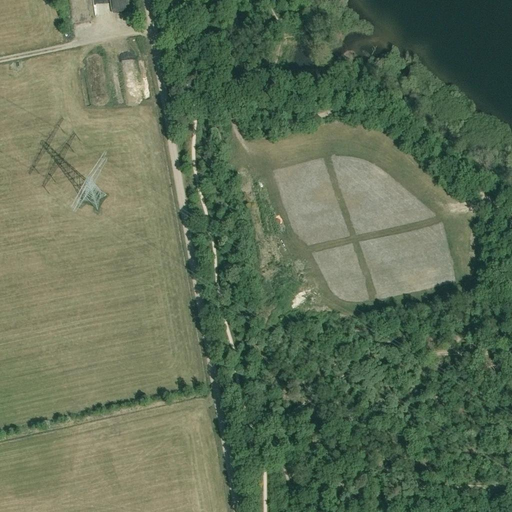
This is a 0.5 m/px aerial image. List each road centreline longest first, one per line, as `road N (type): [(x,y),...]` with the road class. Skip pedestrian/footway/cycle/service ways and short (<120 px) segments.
road 1 (track): [(237,511),(146,0)]
road 2 (track): [(151,28),(0,59)]
